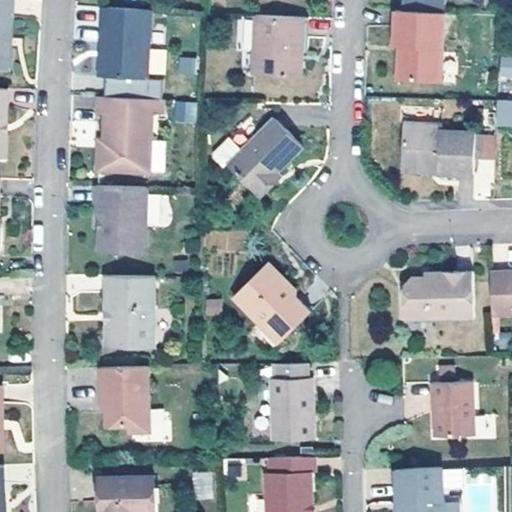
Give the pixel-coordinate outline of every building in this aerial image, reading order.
[(0,41),(5,42),(9,1),(0,0),(0,75),(2,75),(4,52),(0,51),(0,41)] [(444,11),(444,0),(401,0),(402,11),(444,11)] [(143,82),(146,12),(96,10),(96,26),(105,26),(102,80),(143,82)] [(443,55),(445,13),(394,12),(393,48),(398,49),(397,80),(441,83),(443,55)] [(302,52),(304,18),(253,17),(252,72),(306,76),(307,53),(302,52)] [(251,51),(251,19),(238,18),(237,51),(251,51)] [(313,19),(304,18),(302,52),(307,53),(312,53),(313,19)] [(94,80),(102,80),(105,26),(96,26),(94,80)] [(148,74),(165,74),(165,48),(149,48),(148,74)] [(511,77),(511,56),(500,55),(498,76),(511,77)] [(194,76),(197,58),(180,56),(177,74),(194,76)] [(157,117),(157,101),(94,99),(94,116),(101,116),(101,141),(100,153),(92,153),(92,176),(143,177),(145,117),(157,117)] [(511,126),(511,100),(496,100),(496,127),(511,126)] [(196,122),(196,101),(173,101),(173,122),(196,122)] [(278,174),(301,149),(270,120),(240,152),(227,139),(213,154),(213,162),(222,170),(226,166),(261,201),(276,185),(271,181),(278,174)] [(473,131),(438,129),(439,123),(402,122),(401,161),(407,166),(437,167),(437,173),(472,175),(473,131)] [(481,131),(473,131),(472,175),(480,175),(481,131)] [(92,141),(92,153),(100,153),(101,141),(92,141)] [(407,166),(401,161),(400,172),(437,173),(437,167),(407,166)] [(271,181),(276,185),(283,178),(278,174),(271,181)] [(143,190),(92,189),(91,205),(96,206),(95,223),(101,224),(100,233),(95,233),(95,254),(143,255),(143,190)] [(170,225),(169,193),(147,194),(148,225),(170,225)] [(288,291),(289,279),(272,261),(236,299),(267,330),(271,326),(285,340),(313,312),(297,297),(288,291)] [(475,320),(473,272),(439,273),(439,278),(422,279),(408,280),(401,288),(403,322),(475,320)] [(511,274),(489,275),(490,319),(511,318),(511,274)] [(152,350),(152,279),(103,278),(102,311),(110,312),(109,327),(103,326),(103,345),(109,350),(152,350)] [(298,288),(289,279),(288,291),(297,297),(298,288)] [(281,344),(285,340),(271,326),(267,330),(281,344)] [(316,441),(313,377),(309,377),(309,362),(278,363),(279,377),(271,377),(273,443),(316,441)] [(147,415),(146,368),(97,370),(98,398),(102,399),(102,416),(102,428),(115,428),(127,428),(127,436),(147,435),(147,415)] [(474,437),(473,382),(431,383),(434,439),(474,437)] [(152,441),(170,441),(169,409),(151,409),(152,441)] [(496,414),(476,414),(476,439),(496,439),(496,414)] [(116,436),(127,436),(127,428),(115,428),(116,436)] [(316,474),(315,458),(271,459),(271,477),(268,477),(268,511),(314,511),(312,474),(316,474)] [(443,511),(441,468),(394,469),(395,503),(401,503),(402,511),(396,511),(443,511)] [(443,469),(443,489),(462,489),(461,468),(443,469)] [(131,499),(149,498),(148,472),(94,475),(96,511),(131,511),(131,499)] [(194,472),(194,498),(211,498),(211,472),(194,472)] [(150,510),(149,498),(131,499),(131,511),(150,510)]
